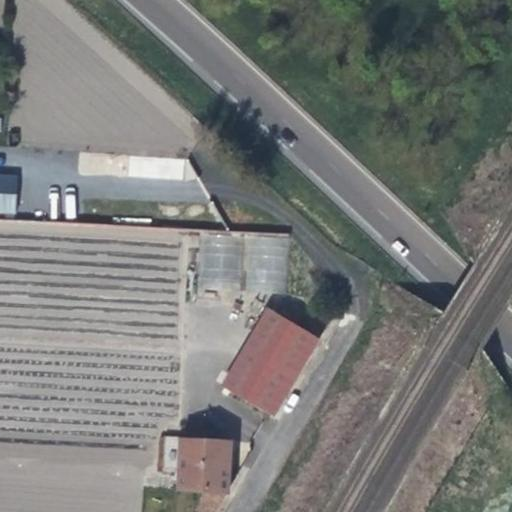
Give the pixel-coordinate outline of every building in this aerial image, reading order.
[(0,173),(0,212),(16,213),(17,175),(0,173)] [(196,291),(286,292),(287,234),(197,234),(196,291)] [(220,391),(270,421),(274,414),(317,342),(267,312),(220,391)] [(181,438),(176,493),(206,495),(225,497),(228,465),(230,441),(181,438)] [(197,511),(217,511),(225,497),(206,495),(197,511)]
